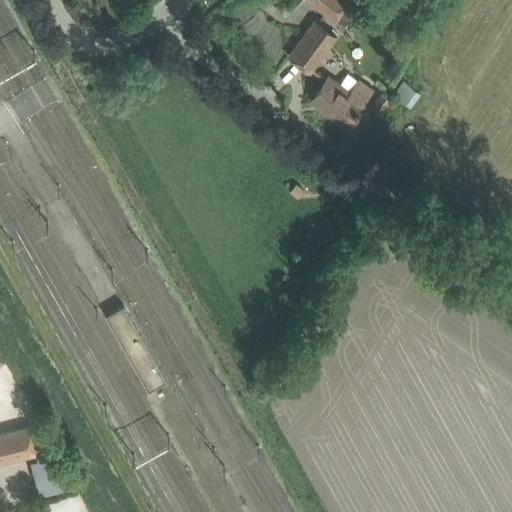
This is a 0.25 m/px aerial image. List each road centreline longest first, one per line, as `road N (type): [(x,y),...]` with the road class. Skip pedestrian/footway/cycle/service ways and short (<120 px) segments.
road 1 (unclassified): [(511,284),(155,19)]
road 2 (unclassified): [(51,0),(77,36),(97,45),(155,19)]
